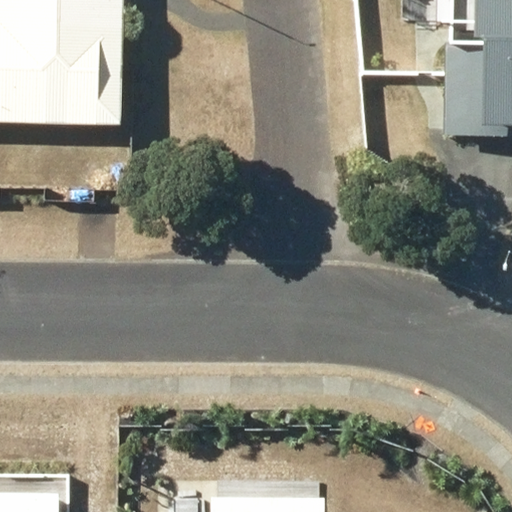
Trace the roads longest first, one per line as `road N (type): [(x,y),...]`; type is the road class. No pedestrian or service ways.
road 1 (residential): [(0,268),(314,283)]
road 2 (residential): [(303,0),(314,283)]
road 3 (residential): [(314,283),(467,329),(511,364)]
